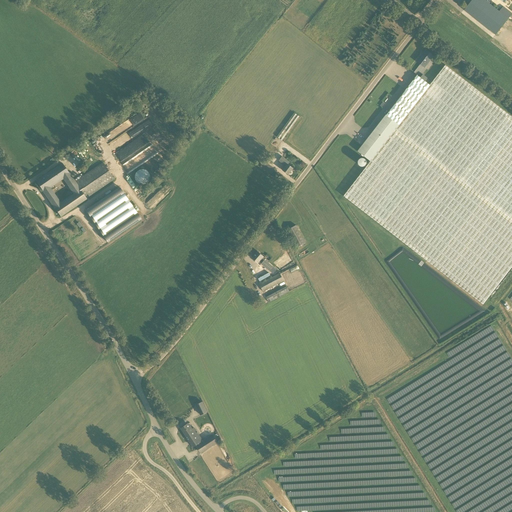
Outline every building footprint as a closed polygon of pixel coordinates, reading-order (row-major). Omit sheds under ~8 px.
[(504,10),(502,9),(499,12),(484,0),(472,0),(464,10),(496,35),(508,19),(511,14),(511,13),(505,8),(504,10)] [(425,68),(434,56),(426,50),(423,53),(424,55),(418,63),(425,68)] [(511,266),(511,117),(496,105),(445,66),(430,85),(429,84),(399,124),(371,161),(344,195),(483,304),(511,266)] [(417,75),(406,90),(418,99),(429,84),(417,75)] [(399,124),(418,99),(406,90),(386,115),(399,124)] [(282,141),(299,116),(294,113),(277,137),(282,141)] [(371,161),(399,124),(386,115),(358,151),(371,161)] [(141,140),(129,148),(132,153),(144,145),(141,140)] [(289,162),(282,157),(279,161),(286,166),(283,170),(288,175),(293,168),(288,164),(289,162)] [(363,157),(359,163),(365,167),(369,160),(363,157)] [(273,176),(277,170),(264,161),(260,167),(273,176)] [(36,181),(60,216),(87,198),(85,196),(87,194),(89,196),(115,179),(103,162),(75,181),(74,179),(63,163),(36,181)] [(135,180),(148,184),(151,172),(138,168),(135,180)] [(118,187),(86,208),(107,241),(140,220),(118,187)] [(306,243),(296,225),(287,230),(296,248),(306,243)] [(265,260),(262,258),(264,257),(258,251),(252,258),(258,263),(260,261),(262,263),(261,264),(273,274),(276,270),(265,260)] [(280,258),(274,263),(279,270),(292,261),(289,257),(283,261),(280,258)] [(284,281),(279,273),(259,284),(263,292),(284,281)] [(266,296),(268,301),(290,292),(287,287),(266,296)] [(201,415),(207,412),(202,402),(196,405),(201,415)] [(213,435),(203,441),(194,428),(191,430),(187,424),(181,428),(193,447),(196,445),(201,453),(218,443),(213,435)]
